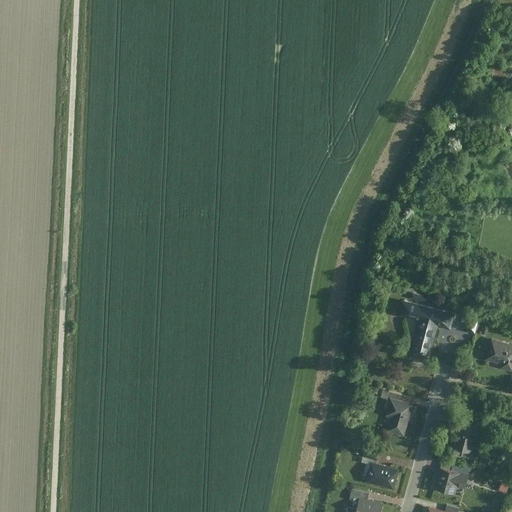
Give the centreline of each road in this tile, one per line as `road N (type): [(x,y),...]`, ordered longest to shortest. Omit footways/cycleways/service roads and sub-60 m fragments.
road 1 (track): [(77,0),(53,511)]
road 2 (residential): [(408,511),(442,370)]
